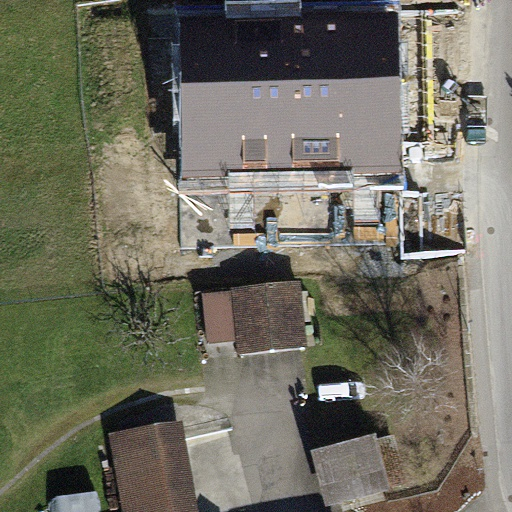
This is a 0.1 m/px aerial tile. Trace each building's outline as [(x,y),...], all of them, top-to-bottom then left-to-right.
[(391,24),(181,30),(186,184),(395,179),(391,24)] [(237,195),(145,218),(156,262),(248,239),(237,195)] [(225,352),(317,347),(314,284),(221,289),(225,352)] [(218,511),(200,417),(109,434),(123,511),(218,511)] [(354,500),(401,485),(385,438),(338,453),(354,500)]
